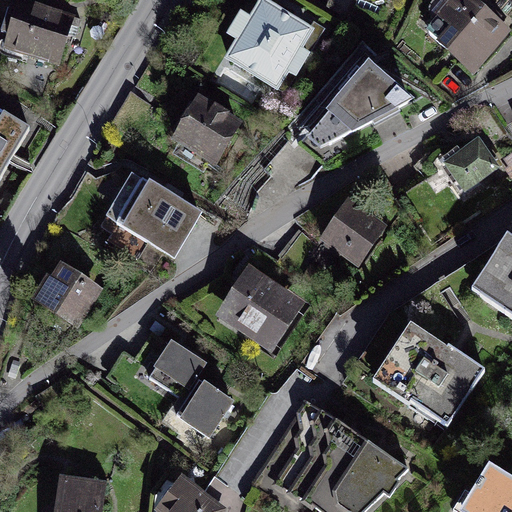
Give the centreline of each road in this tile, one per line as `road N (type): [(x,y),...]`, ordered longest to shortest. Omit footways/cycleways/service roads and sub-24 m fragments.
road 1 (residential): [(0,420),(20,393),(252,232),(511,88)]
road 2 (residential): [(0,269),(157,0)]
